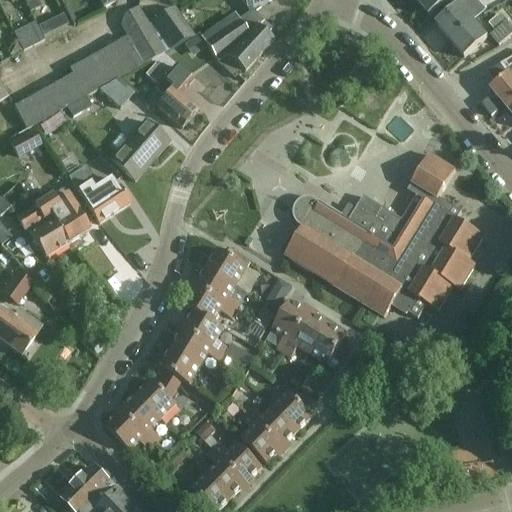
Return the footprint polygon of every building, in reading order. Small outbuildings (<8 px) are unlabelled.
[(22,0),(27,7),(30,14),(40,9),(35,0),(22,0)] [(96,0),(103,11),(115,5),(112,0),(96,0)] [(237,0),(250,17),(274,1),(275,0),(237,0)] [(417,0),(415,3),(428,18),(446,3),(451,9),(454,12),(459,9),(459,8),(463,5),(457,0),(417,0)] [(27,132),(117,81),(163,55),(138,9),(123,17),(121,30),(127,41),(69,74),(72,78),(15,110),(27,132)] [(436,27),(450,44),(473,25),(459,9),(454,12),(453,12),(436,27)] [(186,44),(195,39),(174,10),(151,25),(170,54),(186,44)] [(495,33),(504,26),(505,25),(498,17),(488,26),(495,33)] [(216,26),(199,38),(206,48),(220,68),(228,60),(244,42),(248,37),(237,21),(220,33),(216,26)] [(263,22),(257,30),(271,42),(277,35),(263,22)] [(23,54),(44,43),(34,24),(13,35),(23,54)] [(473,25),(450,44),(464,60),(486,40),(473,25)] [(511,35),(511,33),(504,26),(495,33),(489,38),(498,48),(511,35)] [(248,37),(244,42),(250,47),(245,53),(250,59),(251,58),(255,62),(272,43),(271,42),(257,30),(256,29),(248,37)] [(195,39),(186,44),(194,56),(206,48),(199,38),(198,37),(195,39)] [(244,75),(255,62),(251,58),(250,59),(245,53),(250,47),(244,42),(228,60),(239,71),(244,75)] [(511,107),(511,59),(498,68),(507,77),(490,92),(507,112),(511,107)] [(228,60),(220,68),(232,79),(239,71),(228,60)] [(198,113),(180,97),(192,84),(175,69),(169,76),(156,65),(145,78),(153,85),(157,89),(154,92),(164,100),(157,109),(181,131),(198,113)] [(120,113),(135,97),(120,82),(98,94),(120,113)] [(119,154),(109,164),(134,186),(169,147),(144,125),(127,144),(119,137),(111,146),(119,154)] [(9,144),(17,159),(39,147),(31,132),(9,144)] [(483,240),(483,239),(456,222),(460,215),(438,201),(455,174),(454,173),(453,174),(430,159),(430,158),(429,158),(407,194),(416,199),(401,223),(363,200),(347,225),(314,204),(311,203),(307,202),(305,202),(303,202),(301,203),(298,205),(297,207),(295,209),(294,212),(293,215),(293,218),(293,221),(295,224),(296,226),(302,230),(285,259),(335,290),(384,319),(383,320),(384,321),(393,307),(418,322),(426,308),(438,315),(438,313),(452,289),(460,294),(460,293),(460,292),(474,269),(475,269),(475,268),(467,263),(482,240),(483,240)] [(67,180),(77,195),(98,227),(128,208),(112,182),(95,192),(92,187),(95,185),(86,169),(67,180)] [(88,234),(67,199),(62,191),(41,205),(34,210),(42,224),(49,219),(55,228),(67,247),(88,234)] [(0,200),(0,218),(9,211),(0,200)] [(26,234),(42,224),(34,210),(17,221),(26,234)] [(42,224),(27,233),(30,238),(44,261),(67,247),(55,228),(53,224),(49,219),(42,224)] [(0,248),(10,240),(0,228),(0,248)] [(22,235),(8,245),(16,255),(30,245),(22,235)] [(206,273),(235,291),(247,273),(240,268),(244,261),(230,253),(226,260),(218,255),(206,273)] [(244,261),(240,268),(247,273),(248,271),(251,266),(244,261)] [(229,301),(235,291),(206,273),(195,291),(235,316),(241,308),(229,301)] [(1,295),(17,307),(32,286),(17,275),(1,295)] [(278,282),(272,293),(285,301),(292,290),(278,282)] [(232,323),(235,316),(195,291),(183,310),(194,316),(213,327),(213,326),(220,316),(232,323)] [(277,314),(285,302),(271,294),(264,306),(277,315),(277,314)] [(277,354),(284,358),(309,317),(290,305),(271,335),(284,343),(277,354)] [(21,358),(41,329),(18,312),(12,320),(0,311),(0,347),(2,345),(21,358)] [(270,326),(274,319),(265,313),(256,327),(266,333),(270,326)] [(182,335),(223,360),(228,352),(217,345),(224,333),(213,326),(213,327),(194,316),(182,335)] [(298,351),(308,358),(327,328),(309,317),(284,358),(291,363),(298,351)] [(346,339),(327,328),(308,358),(327,370),(332,362),(338,366),(346,353),(340,349),(346,339)] [(223,360),(182,335),(171,352),(200,371),(208,359),(219,366),(223,360)] [(200,371),(171,352),(160,371),(169,376),(165,383),(178,391),(182,385),(189,389),(200,371)] [(243,354),(236,366),(248,373),(255,362),(243,354)] [(266,368),(262,375),(268,378),(272,372),(266,368)] [(151,385),(136,401),(160,426),(176,410),(170,404),(178,391),(165,383),(159,393),(151,385)] [(245,386),(240,391),(245,397),(251,392),(245,386)] [(273,412),(297,436),(313,421),(306,413),(311,409),(300,398),(294,403),(288,397),(273,412)] [(121,416),(154,450),(161,443),(152,434),(160,426),(136,401),(121,416)] [(254,413),(249,418),(282,451),(297,436),(273,412),(263,422),(254,413)] [(149,456),(154,450),(121,416),(105,432),(129,456),(139,446),(149,456)] [(282,451),(249,418),(242,425),(251,434),(242,443),(266,467),(282,451)] [(206,427),(196,437),(204,445),(210,440),(214,435),(206,427)] [(213,454),(246,487),(261,472),(237,447),(227,457),(218,448),(213,454)] [(206,478),(231,502),(246,487),(213,454),(206,460),(215,469),(206,478)] [(167,468),(161,475),(168,481),(174,475),(167,468)] [(100,511),(118,495),(116,494),(94,471),(62,503),(70,511),(100,511)] [(220,511),(231,502),(206,478),(191,494),(197,500),(192,505),(199,511),(206,511),(208,511),(209,511),(220,511)] [(137,511),(118,493),(116,494),(118,495),(100,511),(137,511)]
